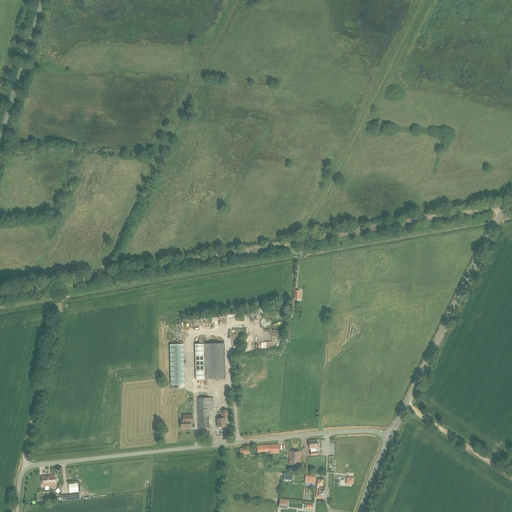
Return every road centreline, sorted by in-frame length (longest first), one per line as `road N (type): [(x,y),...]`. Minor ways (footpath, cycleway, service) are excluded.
road 1 (unclassified): [(26,468),(320,434),(388,437)]
road 2 (track): [(238,0),(100,276)]
road 3 (unclassified): [(388,437),(511,190)]
road 4 (track): [(426,0),(311,238)]
road 5 (track): [(100,276),(311,238)]
road 6 (track): [(311,238),(505,203)]
road 7 (track): [(66,282),(26,460)]
road 8 (unclassified): [(0,138),(43,0)]
road 9 (track): [(405,405),(511,479)]
